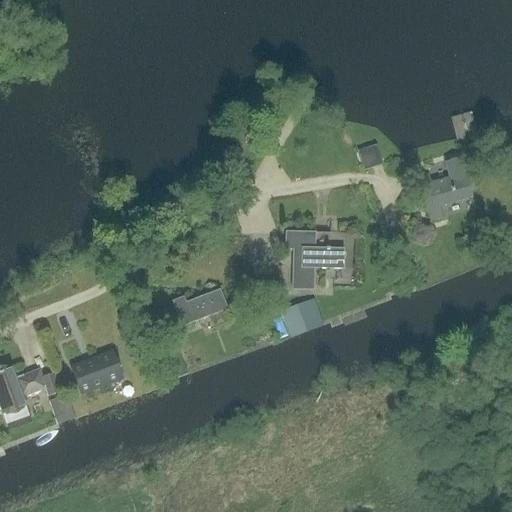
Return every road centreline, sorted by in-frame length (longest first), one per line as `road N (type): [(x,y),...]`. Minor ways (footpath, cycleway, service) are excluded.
road 1 (residential): [(228,209),(116,282),(0,331)]
road 2 (residential): [(228,209),(247,199),(301,107)]
